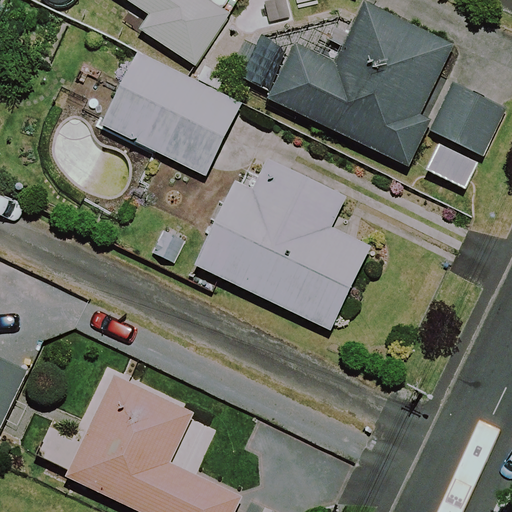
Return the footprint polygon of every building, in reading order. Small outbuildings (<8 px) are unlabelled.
[(114,0),(144,21),(134,36),(190,76),(228,22),(196,0),(114,0)] [(447,53),(361,13),(342,52),(317,40),(308,58),(295,52),(270,105),(405,170),(425,128),(413,123),(447,53)] [(243,102),(269,45),(238,30),(211,88),(243,102)] [(244,112),(132,61),(98,138),(210,188),(244,112)] [(504,115),(452,87),(427,134),(479,162),(504,115)] [(281,175),(274,190),(242,174),(195,271),(329,335),(367,253),(326,234),(341,204),(281,175)] [(0,429),(42,342),(12,328),(0,353),(0,429)] [(126,511),(237,511),(242,503),(167,467),(191,416),(105,376),(56,478),(126,511)] [(262,511),(242,503),(237,511),(262,511)]
